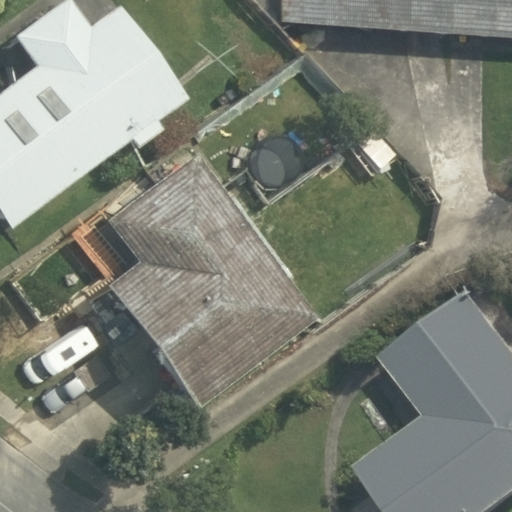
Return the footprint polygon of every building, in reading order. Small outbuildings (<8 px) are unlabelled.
[(0,96),(0,240),(1,243),(128,146),(136,157),(163,137),(153,125),(181,104),(108,9),(87,25),(67,0),(57,0),(7,39),(32,72),(0,96)] [(511,0),(297,0),(296,37),(511,46),(511,0)] [(373,187),(344,148),(303,178),(332,217),(373,187)] [(139,276),(102,304),(193,424),(317,330),(193,167),(106,233),(139,276)] [(511,511),(511,329),(485,296),(398,369),(446,426),(375,486),(396,511),(511,511)]
